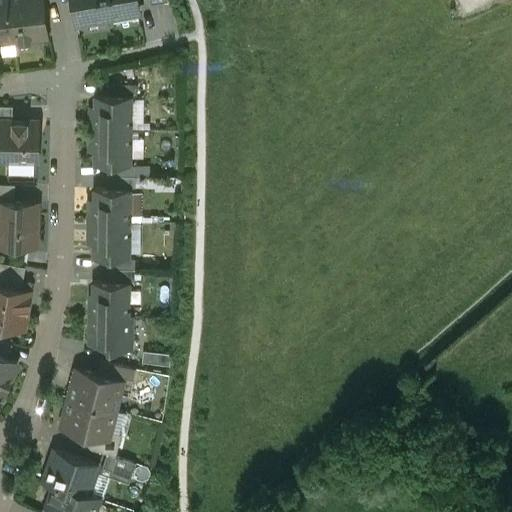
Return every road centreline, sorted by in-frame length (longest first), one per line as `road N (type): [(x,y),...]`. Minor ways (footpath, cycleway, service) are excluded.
road 1 (residential): [(0,443),(17,431),(36,392),(54,303),(64,214),(59,72)]
road 2 (residential): [(200,34),(59,72)]
